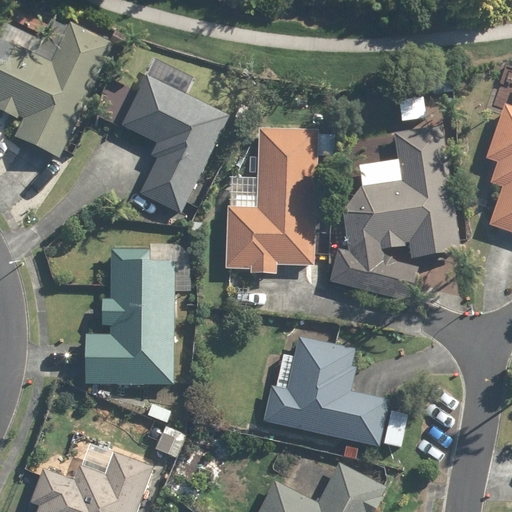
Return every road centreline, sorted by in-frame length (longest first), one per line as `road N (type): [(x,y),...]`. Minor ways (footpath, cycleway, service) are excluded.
road 1 (residential): [(462,511),(481,397),(478,343)]
road 2 (residential): [(0,399),(0,279)]
